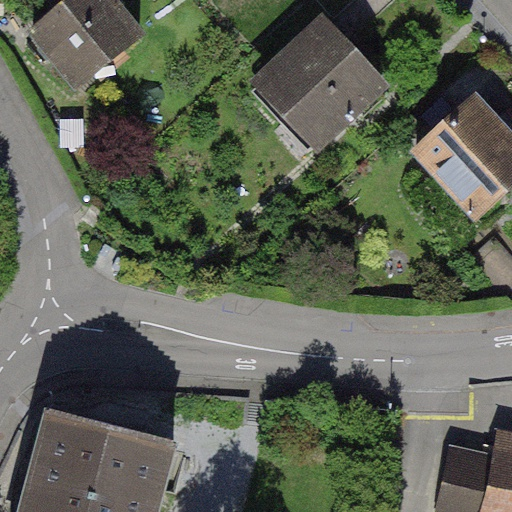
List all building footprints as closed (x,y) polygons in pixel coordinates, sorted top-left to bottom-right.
[(111,0),(68,0),(25,29),(76,103),(148,54),(111,0)] [(328,171),(397,109),(317,20),(248,83),(328,171)] [(511,195),(511,136),(478,97),(411,154),(474,228),(511,195)] [(162,511),(186,418),(49,384),(16,511),(162,511)] [(511,511),(511,431),(494,428),(477,511),(511,511)]
